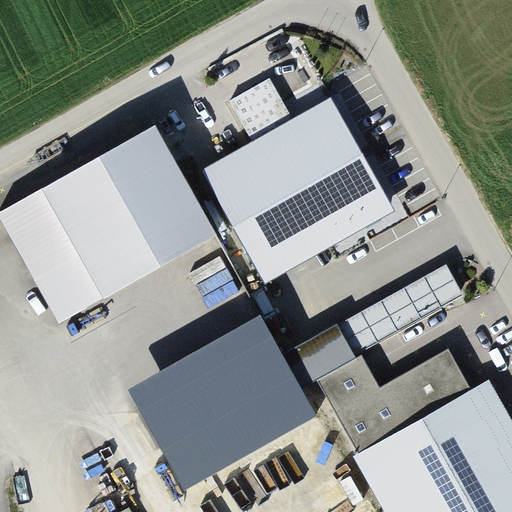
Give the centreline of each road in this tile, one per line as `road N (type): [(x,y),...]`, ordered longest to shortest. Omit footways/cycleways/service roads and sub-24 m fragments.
road 1 (unclassified): [(0,160),(285,0)]
road 2 (unclassified): [(511,280),(354,0)]
road 3 (unknown): [(476,217),(298,313)]
road 4 (unknown): [(173,511),(86,356)]
